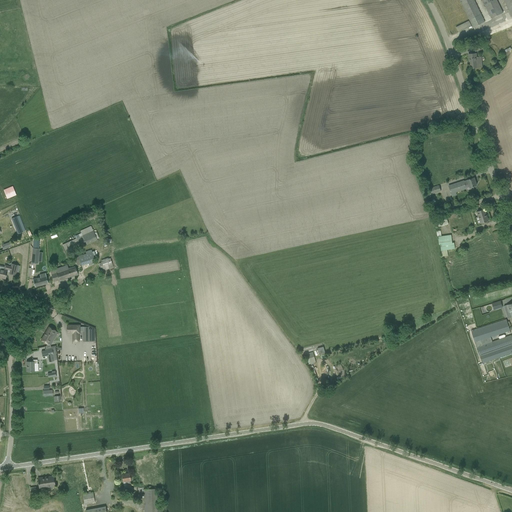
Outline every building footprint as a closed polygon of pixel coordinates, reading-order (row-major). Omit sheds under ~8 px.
[(460,0),(473,27),(485,22),(474,0),(460,0)] [(482,0),(491,19),(503,13),(497,0),(482,0)] [(469,21),(456,27),(459,32),(471,26),(469,21)] [(474,46),(476,52),(484,49),(484,47),(483,45),(482,43),(481,43),(474,46)] [(469,54),(470,68),(483,67),(482,56),(476,57),(476,53),(469,54)] [(449,186),(451,194),(467,189),(466,188),(470,187),(470,188),(477,185),(474,178),(467,180),(464,181),(449,186)] [(430,188),(433,194),(441,191),(441,190),(439,185),(430,188)] [(3,189),(6,198),(16,196),(13,186),(3,189)] [(477,211),(481,223),(488,221),(485,209),(477,211)] [(446,214),(435,217),(437,222),(437,223),(447,220),(446,214)] [(17,216),(12,219),(18,233),(22,231),(17,216)] [(66,243),(65,243),(67,248),(68,249),(76,246),(76,245),(85,242),(85,241),(96,236),(91,226),(80,231),(81,233),(82,235),(76,238),(66,243)] [(442,237),(438,237),(439,245),(440,245),(441,251),(447,250),(455,249),(454,243),(452,243),(451,235),(442,237)] [(33,248),(31,263),(38,264),(39,248),(40,240),(34,240),(33,248)] [(92,252),(78,256),(81,265),(94,261),(92,252)] [(99,263),(102,271),(113,267),(110,258),(108,259),(108,258),(101,260),(102,262),(99,263)] [(0,277),(5,279),(7,270),(10,270),(9,274),(16,275),(18,265),(12,264),(11,267),(5,265),(4,269),(5,269),(4,270),(0,268),(0,277)] [(55,269),(50,271),(54,281),(59,280),(59,281),(78,275),(76,270),(75,266),(69,268),(67,265),(55,269)] [(33,279),(35,287),(48,283),(45,273),(39,275),(40,277),(33,279)] [(500,301),(492,304),(494,310),(502,307),(500,301)] [(472,331),(471,331),(477,348),(478,347),(483,363),(511,352),(511,336),(511,335),(509,336),(504,338),(483,345),(481,341),(493,336),(505,332),(510,331),(507,323),(506,319),(489,325),(477,329),(472,331)] [(80,333),(80,325),(67,325),(67,333),(73,333),(73,341),(79,341),(79,333),(80,333)] [(49,327),(41,340),(48,344),(48,343),(50,345),(55,336),(53,335),(56,331),(49,327)] [(82,327),(82,341),(94,341),(94,329),(89,329),(89,327),(82,327)] [(45,351),(41,352),(42,356),(48,355),(49,362),(54,361),(54,360),(57,360),(56,354),(56,353),(56,352),(55,348),(55,346),(49,347),(46,348),(45,348),(45,351)] [(26,361),(27,372),(34,371),(34,364),(37,364),(37,360),(32,360),(32,361),(26,361)] [(49,389),(49,387),(43,387),(43,396),(53,395),(53,389),(49,389)] [(122,474),(124,488),(132,487),(129,473),(122,474)] [(54,475),(37,478),(39,489),(47,488),(46,486),(54,485),(54,486),(54,487),(55,486),(54,475)] [(144,489),(144,511),(158,511),(158,489),(144,489)] [(82,494),(84,504),(94,502),(92,493),(91,493),(90,492),(88,492),(88,493),(82,494)] [(64,495),(66,511),(82,511),(83,509),(80,509),(78,493),(64,495)]
